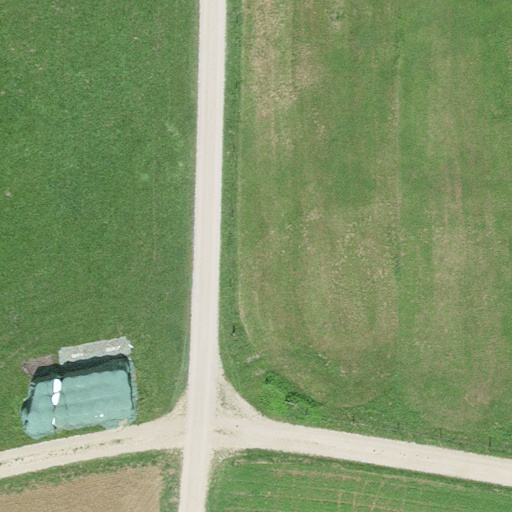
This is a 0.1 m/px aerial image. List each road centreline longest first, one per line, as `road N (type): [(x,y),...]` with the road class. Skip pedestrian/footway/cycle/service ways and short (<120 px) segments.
road 1 (residential): [(0,465),(193,427),(511,479)]
road 2 (track): [(205,0),(184,511)]
